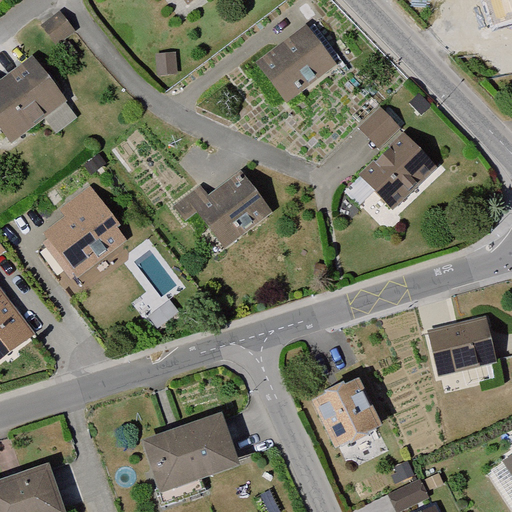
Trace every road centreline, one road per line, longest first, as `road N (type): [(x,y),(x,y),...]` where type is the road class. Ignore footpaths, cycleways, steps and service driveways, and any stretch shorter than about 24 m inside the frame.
road 1 (residential): [(511,256),(251,338)]
road 2 (residential): [(251,338),(0,416)]
road 3 (tertiary): [(365,0),(511,155)]
road 4 (residential): [(251,338),(328,511)]
